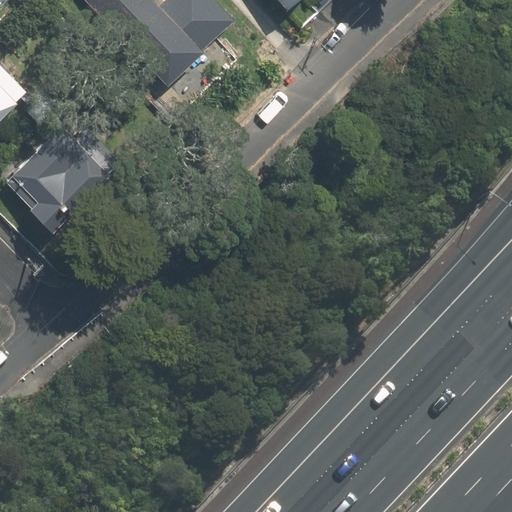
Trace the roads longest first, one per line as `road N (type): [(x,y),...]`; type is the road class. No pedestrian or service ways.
road 1 (residential): [(389,0),(49,329)]
road 2 (motorway): [(319,511),(511,304)]
